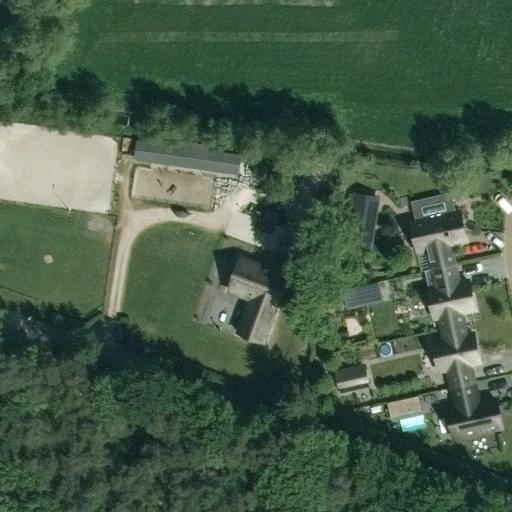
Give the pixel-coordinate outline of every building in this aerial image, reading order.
[(209,148),(153,140),(150,160),(206,168),(208,150),(209,148)] [(126,181),(122,196),(262,241),(272,208),(138,165),(132,183),(126,181)] [(412,223),(418,252),(427,250),(431,269),(455,264),(450,245),(465,242),(459,212),(454,213),(450,195),(413,203),(417,222),(412,223)] [(353,196),(347,242),(373,247),(381,198),(353,196)] [(288,276),(247,260),(241,258),(229,290),(251,299),(238,332),(263,342),(288,276)] [(474,310),(467,281),(459,283),(455,264),(431,269),(424,271),(435,319),(439,318),(441,329),(464,324),(462,313),(474,310)] [(346,311),(384,303),(379,284),(342,292),(346,311)] [(447,370),(451,389),(475,384),(471,365),(479,363),(472,334),(467,335),(464,324),(441,329),(444,340),(433,342),(440,372),(447,370)] [(365,365),(337,373),(341,393),(370,387),(365,365)] [(479,403),(475,384),(451,389),(456,408),(448,410),(454,439),(501,428),(495,399),(479,403)] [(394,402),(387,403),(390,418),(398,416),(394,402)]
